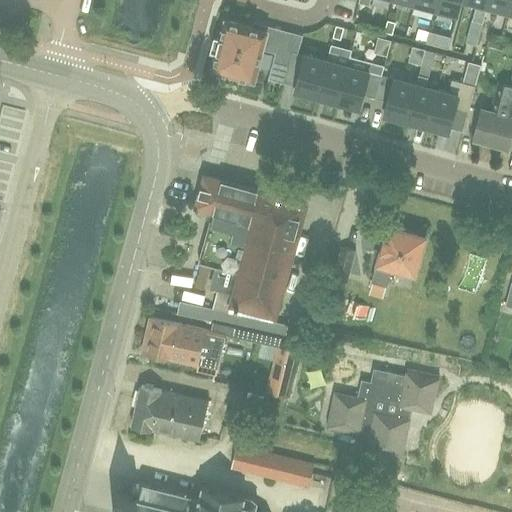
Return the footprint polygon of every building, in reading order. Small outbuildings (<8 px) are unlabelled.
[(437,0),(415,0),(414,3),(435,8),(437,0)] [(457,14),(460,0),(437,0),(435,8),(457,14)] [(472,20),(483,23),(487,6),(488,0),(465,0),(466,0),(477,3),(472,20)] [(511,0),(488,0),(487,6),(508,11),(511,0)] [(226,20),(213,69),(254,79),(267,31),(226,20)] [(392,34),(395,22),(388,20),(385,32),(392,34)] [(341,39),(344,28),(336,25),(333,37),(341,39)] [(292,52),(283,49),(280,59),(274,57),(268,79),(284,83),(286,75),(292,52)] [(431,67),(436,52),(425,49),(421,65),(431,67)] [(327,60),(305,54),(305,55),(292,52),(286,75),(299,78),(295,91),(317,96),(329,51),(327,60)] [(348,66),(337,63),(339,53),(329,51),(317,96),(338,102),(348,66)] [(376,98),(382,75),(348,66),(338,102),(359,108),(363,94),(376,98)] [(407,120),(428,126),(437,89),(426,86),(428,77),(418,75),(416,84),(407,120)] [(394,78),(385,115),(407,120),(416,84),(394,78)] [(428,126),(449,132),(455,108),(468,112),(475,85),(452,79),(448,92),(437,89),(428,126)] [(511,86),(508,85),(508,84),(499,82),(492,110),(481,108),(473,138),(508,147),(511,131),(511,86)] [(275,317),(306,203),(205,176),(196,206),(212,210),(198,262),(219,268),(214,289),(233,294),(231,305),(235,306),(235,307),(239,309),(239,307),(275,317)] [(415,274),(425,237),(388,226),(373,280),(386,284),(391,267),(415,274)] [(356,250),(341,246),(331,279),(347,282),(356,250)] [(214,321),(282,336),(285,337),(288,324),(179,300),(177,313),(214,321)] [(217,369),(227,324),(214,322),(212,331),(150,317),(141,353),(217,369)] [(282,337),(227,324),(224,335),(280,347),(282,337)] [(351,345),(353,334),(335,331),(333,341),(351,345)] [(413,408),(432,413),(440,375),(408,368),(406,375),(383,370),(380,383),(361,379),(357,397),(335,392),(327,429),(359,436),(359,433),(369,435),(365,452),(402,460),(413,408)] [(199,441),(208,400),(141,385),(132,426),(199,441)] [(309,486),(314,463),(238,445),(233,468),(309,486)] [(249,511),(250,511),(255,510),(256,503),(253,498),(198,484),(195,495),(138,481),(133,485),(132,491),(135,497),(119,493),(114,511),(249,511)]
